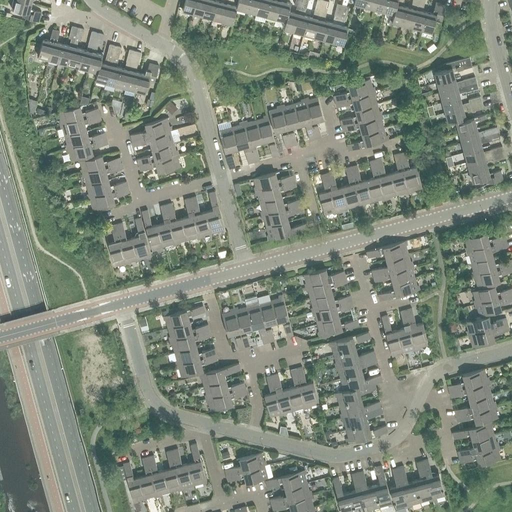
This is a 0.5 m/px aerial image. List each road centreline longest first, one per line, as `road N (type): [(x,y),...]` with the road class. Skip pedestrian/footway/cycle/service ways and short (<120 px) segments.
road 1 (primary): [(93,511),(0,171)]
road 2 (primary): [(0,239),(75,511)]
road 3 (tertiary): [(246,270),(511,197)]
road 4 (residential): [(254,437),(344,455),(395,438),(415,407)]
road 5 (residential): [(122,304),(148,394),(167,412),(203,423)]
road 6 (residential): [(221,177),(189,68),(161,45)]
road 7 (tertiary): [(122,304),(246,270)]
road 8 (tertiary): [(0,337),(122,304)]
road 9 (residential): [(415,407),(441,370),(511,350)]
